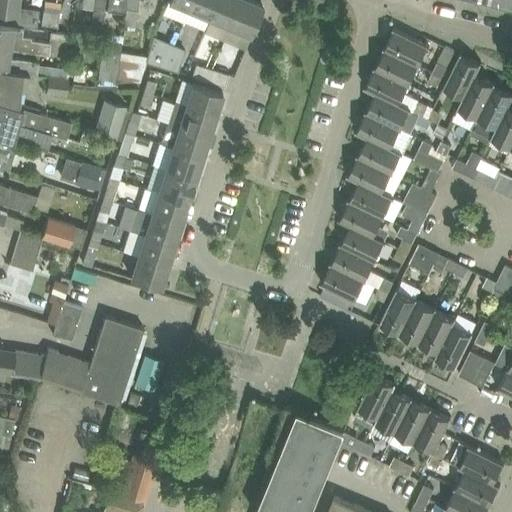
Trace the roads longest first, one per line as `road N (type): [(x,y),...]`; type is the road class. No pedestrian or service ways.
road 1 (residential): [(275,0),(194,243),(209,267),(274,287),(292,283)]
road 2 (residential): [(292,283),(304,268),(371,6)]
road 3 (residential): [(511,38),(394,3),(371,6)]
